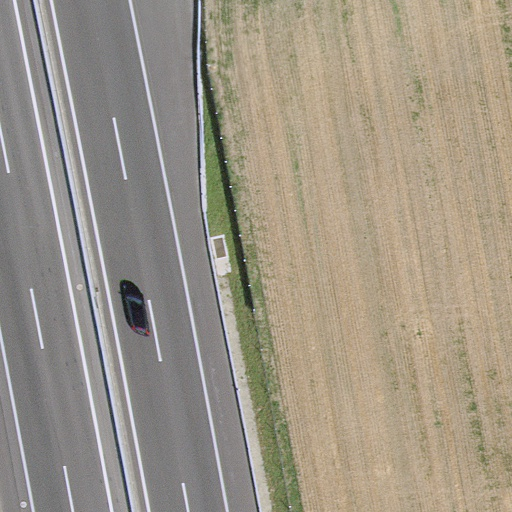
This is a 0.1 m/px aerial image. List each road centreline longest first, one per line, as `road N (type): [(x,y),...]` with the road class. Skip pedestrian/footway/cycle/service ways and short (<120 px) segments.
road 1 (motorway): [(187,511),(93,0)]
road 2 (motorway): [(0,127),(71,511)]
